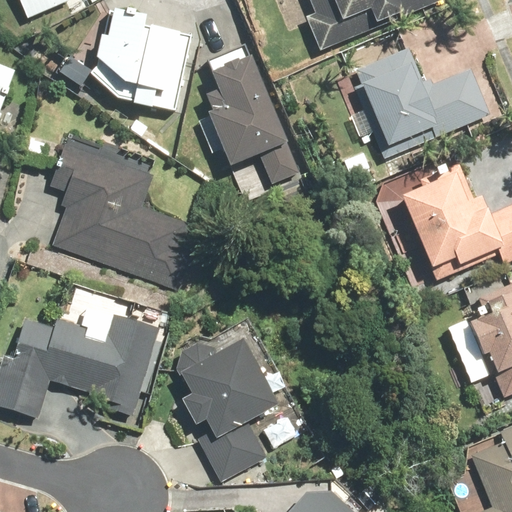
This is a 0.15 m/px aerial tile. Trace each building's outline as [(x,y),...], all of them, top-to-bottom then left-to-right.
[(13,0),(24,23),(69,5),(66,0),(13,0)] [(304,0),(309,13),(298,17),(312,53),(437,7),(434,0),(304,0)] [(143,19),(103,13),(98,40),(92,39),(86,79),(126,111),(172,118),(183,44),(140,37),(143,19)] [(269,187),(297,174),(246,61),(237,65),(231,52),(203,65),(208,77),(205,78),(212,95),(199,101),(206,117),(199,120),(223,175),(257,160),(269,187)] [(408,52),(350,74),(349,75),(385,165),(496,120),(475,67),(422,88),(408,52)] [(0,98),(5,100),(8,91),(3,89),(8,74),(0,71),(0,98)] [(151,177),(61,146),(46,189),(61,194),(56,207),(63,210),(50,247),(169,288),(191,225),(140,207),(151,177)] [(364,150),(339,162),(348,181),(373,169),(364,150)] [(511,207),(482,220),(461,167),(420,183),(422,189),(394,200),(427,284),(496,257),(500,267),(511,262),(511,207)] [(487,280),(458,291),(471,327),(447,336),(467,389),(492,380),(501,406),(511,402),(511,290),(494,297),(487,280)] [(50,329),(20,321),(13,346),(4,343),(0,357),(0,410),(36,421),(47,384),(92,396),(89,407),(131,419),(156,329),(110,316),(105,335),(53,320),(50,329)] [(198,448),(219,484),(266,456),(245,422),(272,406),(234,342),(212,354),(210,350),(193,345),(178,354),(172,375),(185,396),(174,402),(190,429),(199,424),(209,441),(198,448)] [(511,511),(511,425),(463,445),(461,475),(443,482),(455,511),(511,511)] [(347,511),(312,482),(284,511),(347,511)]
